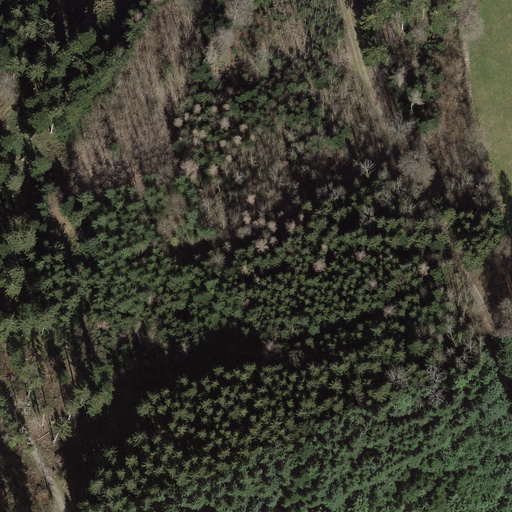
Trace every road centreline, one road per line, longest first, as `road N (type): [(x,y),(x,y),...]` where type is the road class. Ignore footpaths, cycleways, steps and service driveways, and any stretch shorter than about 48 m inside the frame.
road 1 (track): [(511,388),(489,317),(375,99)]
road 2 (track): [(63,511),(0,391)]
